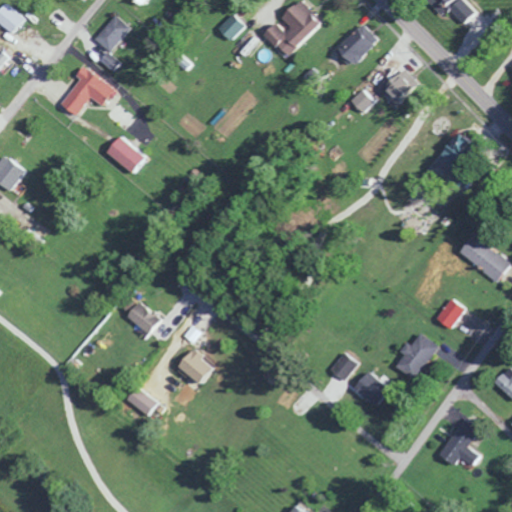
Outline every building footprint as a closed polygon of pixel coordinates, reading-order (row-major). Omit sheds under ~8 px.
[(330,21),(309,0),(305,0),(287,18),(294,25),(290,29),(283,22),(272,33),(294,56),(330,21)] [(448,0),(447,4),(456,9),(468,22),(482,30),(500,13),(491,8),(490,9),(476,1),(475,0),(448,0)] [(1,17),(19,33),(31,19),(13,3),(1,17)] [(235,40),(251,25),(239,12),(223,27),(235,40)] [(116,51),(137,28),(123,14),(101,37),(116,51)] [(362,67),(387,38),(370,22),(344,50),(362,67)] [(106,60),(119,72),(127,63),(114,51),(106,60)] [(87,79),(68,102),(82,114),(98,97),(110,107),(123,92),(92,65),(83,75),(87,79)] [(418,95),(407,79),(391,89),(401,106),(418,95)] [(357,99),(369,112),(381,100),(369,88),(357,99)] [(154,156),(126,134),(114,151),(141,172),(154,156)] [(0,167),(0,177),(16,190),(32,170),(11,154),(0,167)] [(468,251),(504,282),(511,271),(511,257),(483,233),(468,251)] [(459,328),(472,306),(457,296),(443,318),(459,328)] [(134,315),(156,334),(169,320),(148,301),(134,315)] [(443,341),(425,334),(419,347),(412,344),(402,369),(427,379),(443,341)] [(185,366),(209,384),(221,368),(207,358),(210,354),(199,346),(185,366)] [(348,380),(364,363),(352,352),(336,369),(348,380)] [(359,386),(383,407),(397,391),(374,370),(359,386)] [(133,402),(156,413),(163,398),(140,388),(133,402)] [(461,465),(467,456),(480,465),(487,456),(474,447),(488,426),(472,415),(446,454),(461,465)] [(317,511),(319,510),(302,502),(297,511),(317,511)]
